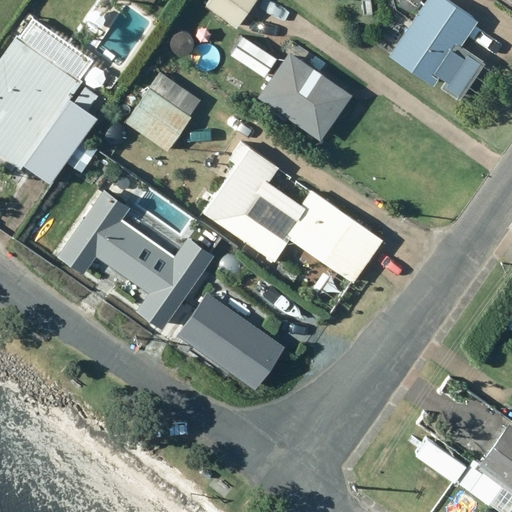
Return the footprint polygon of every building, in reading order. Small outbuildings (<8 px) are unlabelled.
[(46,0),(46,1),(62,14),(73,0),(46,0)] [(211,0),(205,8),(236,31),(259,1),(258,0),(211,0)] [(442,0),(429,0),(390,58),(435,89),(440,81),(445,85),(441,90),(460,103),(462,101),(473,109),(488,87),(478,80),(487,66),(461,49),(478,25),(442,0)] [(16,38),(0,62),(0,61),(0,158),(20,172),(43,140),(69,159),(89,131),(62,113),(82,84),(16,38)] [(353,98),(290,54),(257,101),(321,145),(353,98)] [(168,154),(192,119),(190,118),(200,102),(183,90),(171,107),(164,101),(140,135),(168,154)] [(418,148),(398,135),(375,169),(395,182),(418,148)] [(228,161),(238,167),(204,216),(274,264),(290,242),(354,285),(383,241),(313,193),(303,207),(270,184),(280,168),(241,142),(228,161)] [(135,305),(162,325),(215,250),(187,230),(174,249),(120,211),(127,201),(102,184),(57,247),(83,265),(94,249),(148,287),(135,305)] [(511,427),(510,426),(472,477),(511,505),(511,427)]
